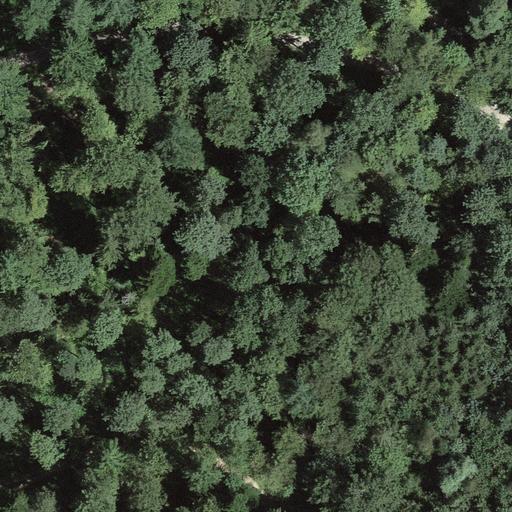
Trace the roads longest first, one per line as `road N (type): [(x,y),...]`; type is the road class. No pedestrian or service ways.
road 1 (track): [(492,95),(339,53),(186,25),(0,66)]
road 2 (track): [(282,511),(211,457),(155,438),(97,443),(0,492)]
road 3 (track): [(423,0),(511,123)]
